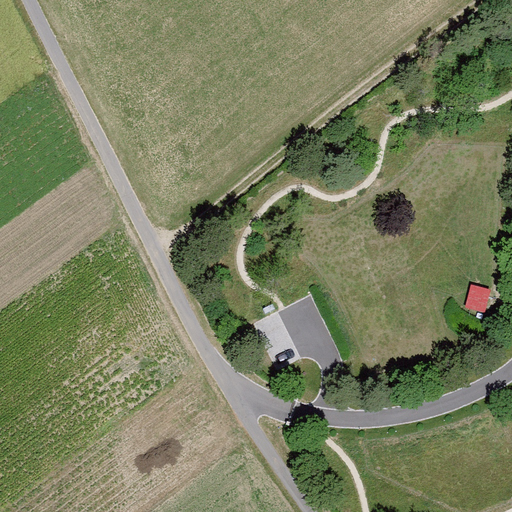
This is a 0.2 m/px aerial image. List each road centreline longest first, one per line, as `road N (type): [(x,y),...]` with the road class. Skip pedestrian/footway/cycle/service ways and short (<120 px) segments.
road 1 (track): [(28,0),(221,379),(310,511)]
road 2 (track): [(488,0),(156,256)]
